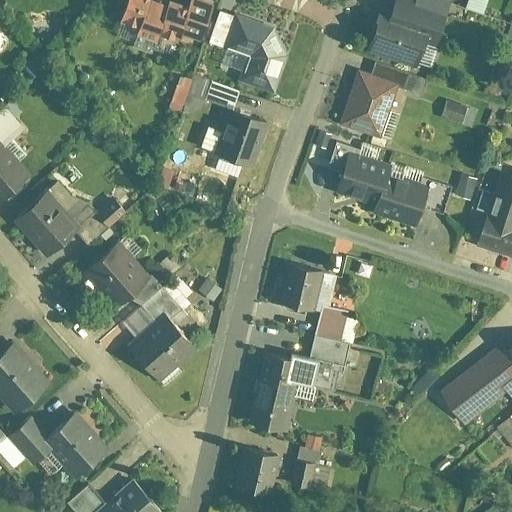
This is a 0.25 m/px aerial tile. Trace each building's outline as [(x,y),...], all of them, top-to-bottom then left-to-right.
[(181,31),(202,38),(215,0),(191,0),(191,2),(185,0),(169,0),(170,0),(169,0),(127,0),(122,18),(179,37),(181,31)] [(383,4),(368,46),(430,67),(454,0),(453,0),(394,0),(392,7),(383,4)] [(207,42),(224,48),(235,14),(219,11),(207,42)] [(247,56),(239,79),(276,91),(287,60),(275,28),(235,14),(224,48),(247,56)] [(361,66),(341,122),(382,136),(402,81),(361,66)] [(180,111),(191,78),(179,74),(168,107),(180,111)] [(231,104),(236,106),(242,87),(213,78),(206,96),(231,104)] [(448,98),(443,115),(464,121),(469,104),(448,98)] [(0,135),(4,141),(25,123),(7,102),(0,107),(0,135)] [(215,151),(254,164),(269,117),(236,106),(231,104),(215,151)] [(0,198),(31,172),(4,141),(0,135),(0,198)] [(351,150),(339,188),(377,200),(374,210),(419,223),(431,183),(391,171),(394,163),(351,150)] [(511,170),(504,168),(481,237),(511,246),(511,170)] [(459,172),(454,194),(472,199),(477,176),(459,172)] [(49,188),(16,216),(46,252),(79,224),(49,188)] [(122,236),(85,268),(115,304),(134,289),(153,272),(122,236)] [(287,259),(279,297),(294,300),(316,305),(325,267),(287,259)] [(164,285),(153,272),(134,289),(144,301),(164,285)] [(200,287),(217,298),(225,287),(208,276),(200,287)] [(323,302),(317,331),(343,336),(349,308),(323,302)] [(123,319),(136,334),(155,318),(142,303),(123,319)] [(136,334),(130,339),(162,377),(200,345),(168,307),(155,318),(136,334)] [(343,336),(317,331),(312,353),(348,361),(353,338),(343,336)] [(511,343),(507,337),(444,389),(469,420),(509,388),(511,392),(511,343)] [(0,392),(16,411),(52,380),(17,339),(0,353),(0,392)] [(249,420),(287,428),(303,356),(265,347),(249,420)] [(318,357),(314,385),(334,388),(336,374),(322,371),(324,358),(318,357)] [(51,447),(76,475),(112,444),(80,407),(51,432),(44,438),(51,447)] [(44,438),(51,432),(34,412),(9,434),(34,462),(51,447),(44,438)] [(307,444),(321,448),(324,434),(310,430),(307,444)] [(235,484),(276,493),(285,450),(244,442),(235,484)] [(301,443),(299,456),(318,460),(322,461),(325,448),(321,448),(307,444),(301,443)] [(296,456),(290,481),(312,485),(318,460),(299,456),(296,456)] [(99,511),(165,511),(168,510),(136,475),(107,501),(97,509),(99,511)] [(99,511),(97,509),(107,501),(90,482),(69,500),(79,511),(99,511)]
